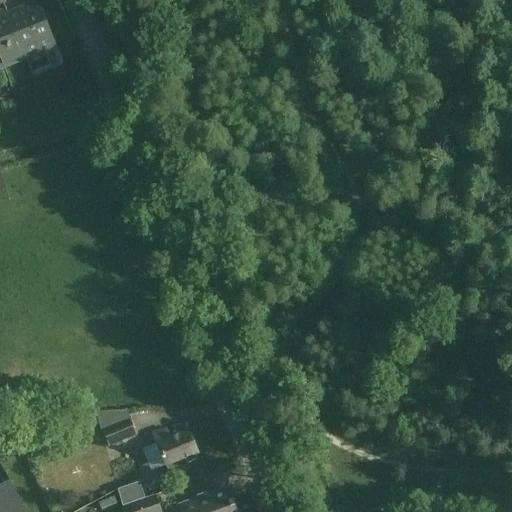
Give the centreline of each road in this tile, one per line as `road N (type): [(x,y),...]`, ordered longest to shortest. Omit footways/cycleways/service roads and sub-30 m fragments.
road 1 (unclassified): [(211,344),(75,0)]
road 2 (residential): [(280,511),(211,344)]
